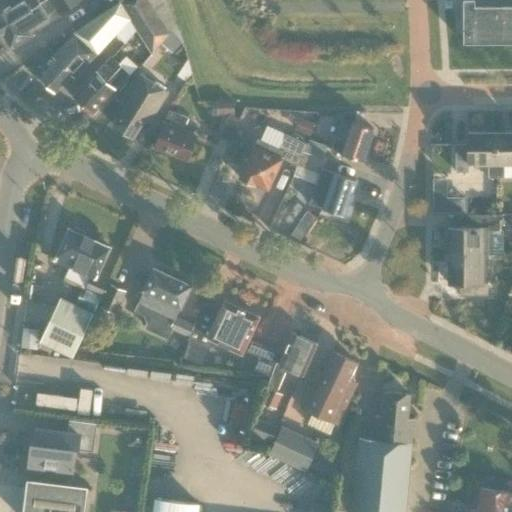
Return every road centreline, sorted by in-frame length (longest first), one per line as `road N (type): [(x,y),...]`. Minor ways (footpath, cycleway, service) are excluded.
road 1 (unclassified): [(358,291),(313,282),(134,204),(56,160),(26,156)]
road 2 (unclassified): [(358,291),(396,194),(420,98)]
road 3 (unclassified): [(511,376),(358,291)]
